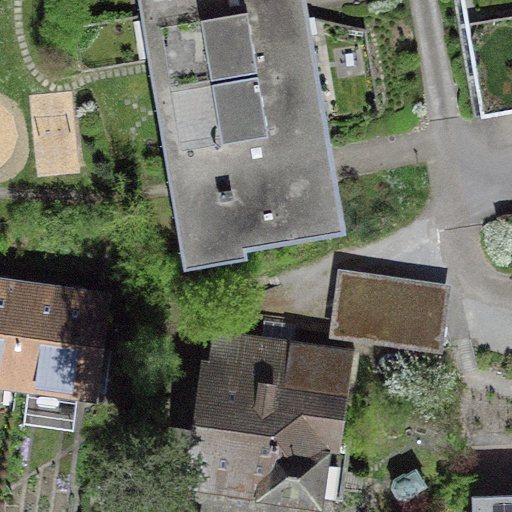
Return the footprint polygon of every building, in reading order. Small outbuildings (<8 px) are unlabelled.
[(148,0),(162,78),(314,53),(305,0),(148,0)] [(314,53),(162,78),(180,188),(193,259),(345,233),(333,163),(314,53)] [(342,246),(339,305),(444,311),(448,252),(342,246)] [(0,379),(16,381),(29,290),(0,286),(0,379)] [(29,290),(16,381),(92,392),(105,301),(29,290)] [(349,401),(355,353),(290,344),(289,348),(221,338),(214,386),(210,385),(207,410),(210,411),(201,475),(267,484),(267,491),(273,491),(279,503),(297,505),(306,496),(313,497),(313,494),(340,498),(348,440),(332,437),(337,400),(349,401)] [(464,446),(511,443),(511,396),(474,391),(464,446)] [(69,511),(74,480),(0,469),(0,511),(69,511)] [(511,511),(511,501),(480,503),(480,511),(511,511)]
